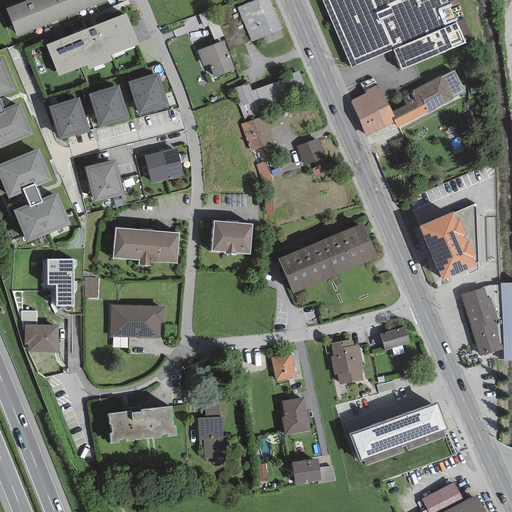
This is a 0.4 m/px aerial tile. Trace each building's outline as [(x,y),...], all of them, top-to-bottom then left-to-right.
[(29,0),(6,9),(17,36),(109,0),(29,0)] [(269,0),(255,0),(237,8),(252,42),(282,29),(269,0)] [(322,0),(352,67),(393,50),(402,70),(465,43),(446,0),(322,0)] [(214,40),(224,36),(213,9),(199,15),(204,28),(208,26),(214,40)] [(126,13),(46,45),(58,76),(87,65),(88,70),(112,60),(110,56),(139,44),(126,13)] [(235,70),(223,41),(197,51),(203,67),(209,65),(214,78),(235,70)] [(0,58),(0,148),(34,135),(20,102),(4,109),(0,100),(0,97),(15,91),(2,58),(0,58)] [(248,83),(233,89),(244,120),(288,104),(286,99),(307,91),(299,70),(284,75),(285,78),(251,91),(248,83)] [(425,105),(428,112),(453,99),(453,98),(466,92),(454,70),(441,77),(441,76),(409,92),(410,94),(418,108),(425,105)] [(128,82),(139,115),(169,107),(158,73),(128,82)] [(89,94),(99,127),(130,119),(119,85),(89,94)] [(350,101),(366,137),(394,123),(391,118),(394,116),(392,112),(377,85),(365,91),(366,93),(350,101)] [(397,128),(428,112),(425,105),(418,108),(410,94),(403,98),(406,105),(392,112),(394,116),(391,118),(394,123),(397,128)] [(49,106),(59,140),(90,132),(79,97),(49,106)] [(241,124),(251,151),(273,144),(264,116),(241,124)] [(318,138),(297,147),(304,165),(325,158),(318,138)] [(0,163),(0,180),(8,199),(24,192),(29,203),(12,210),(26,243),(70,224),(57,192),(40,199),(36,187),(52,180),(38,147),(0,163)] [(177,148),(160,152),(167,179),(184,176),(177,148)] [(144,156),(151,184),(167,179),(160,152),(144,156)] [(116,160),(85,167),(94,202),(124,195),(116,160)] [(265,161),(256,165),(265,189),(274,186),(265,161)] [(265,200),(265,215),(273,215),(272,200),(265,200)] [(442,281),(477,266),(473,258),(476,256),(469,241),(467,242),(464,236),(467,235),(460,218),(457,220),(454,211),(418,226),(442,281)] [(253,224),(214,221),(211,251),(225,252),(224,254),(237,255),(237,254),(250,255),(253,224)] [(278,259),(293,294),(377,258),(362,223),(278,259)] [(179,233),(116,228),(113,258),(139,260),(139,266),(150,267),(151,262),(177,264),(179,233)] [(74,259),(47,259),(47,286),(56,286),(56,307),(74,307),(74,259)] [(97,298),(98,278),(84,278),(84,298),(97,298)] [(511,282),(500,283),(502,324),(503,345),(503,349),(503,361),(511,360),(511,282)] [(484,288),(461,294),(479,356),(503,349),(503,345),(500,345),(496,324),(499,323),(491,298),(488,298),(484,288)] [(165,307),(111,305),(110,337),(160,339),(161,324),(165,324),(165,307)] [(57,353),(58,326),(25,325),(24,345),(27,345),(27,352),(57,353)] [(380,334),(385,350),(410,343),(405,327),(380,334)] [(363,369),(359,345),(354,346),(353,339),(331,343),(333,356),(331,357),(334,375),(337,375),(339,385),(363,381),(361,370),(363,369)] [(276,381),(296,377),(291,353),(271,357),(276,381)] [(394,381),(376,386),(379,393),(396,389),(394,381)] [(304,397),(281,401),(284,417),(282,418),(285,436),(310,431),(304,397)] [(438,402),(392,418),(402,447),(406,445),(408,451),(446,437),(444,432),(448,430),(438,402)] [(205,405),(206,418),(221,417),(220,404),(205,405)] [(132,411),(109,414),(110,425),(111,424),(112,433),(110,434),(111,443),(119,443),(119,440),(126,439),(127,442),(134,441),(134,440),(153,438),(153,439),(161,438),(161,435),(168,434),(169,437),(177,436),(176,425),(173,426),(172,417),(173,417),(172,406),(141,409),(142,412),(132,413),(132,411)] [(224,457),(221,417),(206,418),(197,418),(199,444),(203,444),(204,458),(224,457)] [(364,460),(367,466),(404,452),(402,447),(392,418),(349,434),(359,462),(364,460)] [(318,458),(292,462),(295,484),(318,481),(321,481),(319,468),(318,458)] [(332,466),(319,468),(321,481),(318,481),(318,484),(335,481),(332,466)] [(454,482),(421,499),(427,509),(428,511),(443,511),(464,501),(454,482)] [(485,511),(476,495),(464,501),(443,511),(485,511)]
